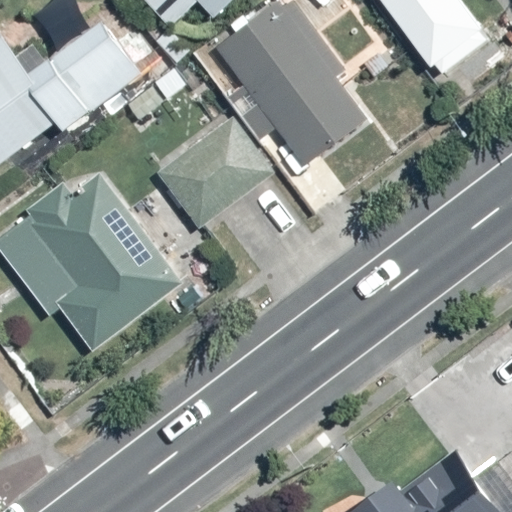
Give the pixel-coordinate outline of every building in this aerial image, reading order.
[(234,0),(147,0),(172,28),(202,1),(216,17),(234,0)] [(281,129),(309,168),(374,120),(329,58),(335,55),(294,0),(278,0),(216,45),(201,56),(264,141),(281,129)] [(487,28),(466,0),(384,0),(435,67),(487,28)] [(31,65),(7,32),(0,37),(0,165),(62,121),(68,129),(146,73),(103,13),(31,65)] [(189,85),(175,65),(127,100),(141,120),(189,85)] [(277,171),(235,113),(156,171),(199,229),(277,171)] [(188,279),(115,187),(102,171),(78,190),(71,181),(60,190),(0,237),(0,247),(53,314),(62,307),(97,351),(188,279)] [(379,474),(324,511),(511,511),(511,505),(470,445),(415,483),(408,471),(387,486),(379,474)]
